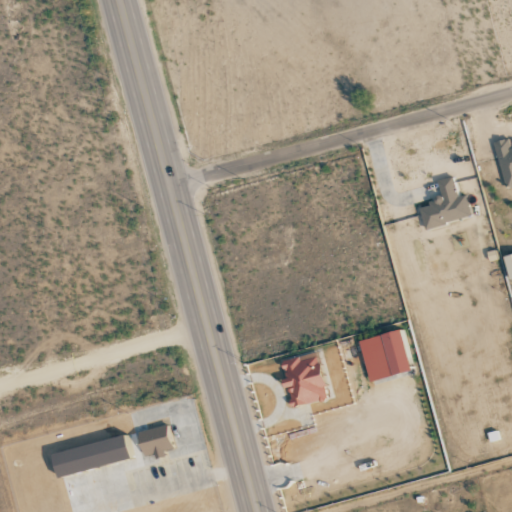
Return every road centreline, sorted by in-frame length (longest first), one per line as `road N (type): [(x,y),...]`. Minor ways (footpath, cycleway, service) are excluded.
road 1 (secondary): [(259,511),(122,0)]
road 2 (residential): [(511,91),(172,185)]
